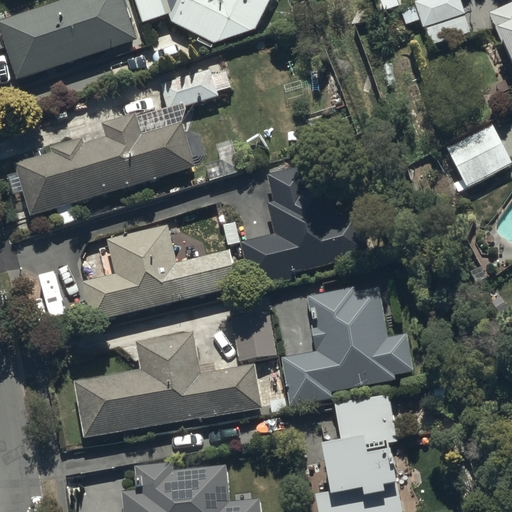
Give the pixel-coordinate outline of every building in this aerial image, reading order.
[(124,0),(81,0),(0,27),(20,86),(140,46),(124,0)] [(134,0),(145,27),(171,20),(173,28),(201,41),(199,46),(214,52),(216,48),(259,35),(275,0),(134,0)] [(416,10),(402,14),(407,30),(422,26),(424,33),(428,32),(439,47),(472,36),(460,0),(431,0),(414,5),(416,10)] [(511,8),(491,18),(511,65),(511,8)] [(221,101),(212,74),(162,90),(164,95),(157,97),(160,105),(166,103),(170,117),(221,101)] [(17,170),(32,223),(198,174),(184,127),(144,139),(138,119),(104,129),(108,143),(84,150),(83,143),(53,152),(55,158),(17,170)] [(511,163),(495,130),(448,154),(463,181),(455,185),(460,195),(511,168),(511,163)] [(236,145),(218,149),(222,164),(206,168),(211,185),(243,177),(236,145)] [(306,171),(269,179),(276,207),(269,208),(276,239),(242,246),(253,295),(298,285),(296,278),(376,261),(366,217),(340,223),(333,191),(311,196),(306,171)] [(169,231),(110,245),(111,250),(100,252),(106,276),(92,279),(93,284),(83,286),(92,327),(240,294),(232,256),(178,268),(169,231)] [(492,325),(511,311),(511,275),(475,301),(492,325)] [(316,355),(283,362),(291,411),(334,405),(333,397),(398,387),(397,381),(415,379),(410,342),(390,345),(382,294),(356,298),(355,293),(308,300),(316,355)] [(269,314),(232,320),(240,366),(277,360),(269,314)] [(86,444),(263,414),(256,368),(202,377),(195,336),(138,346),(142,365),(135,366),(137,376),(76,386),(86,444)] [(392,401),(337,409),(343,446),(338,446),(339,452),(327,454),(334,496),(317,499),(319,511),(404,511),(396,459),(393,459),(391,448),(399,447),(392,401)]
